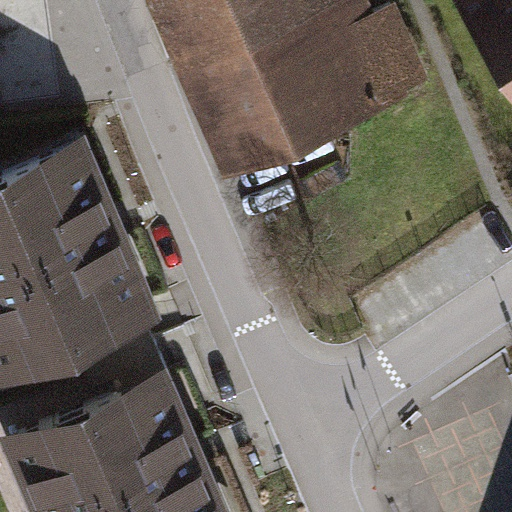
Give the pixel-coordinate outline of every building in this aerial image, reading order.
[(169,0),(234,149),(424,67),(394,0),(368,0),(353,6),(350,0),(169,0)] [(511,0),(472,0),(511,59),(511,0)] [(145,294),(149,293),(75,121),(0,153),(0,356),(90,317),(145,294)] [(171,356),(145,294),(90,317),(97,334),(78,342),(90,371),(109,363),(115,376),(162,356),(163,360),(171,356)] [(115,376),(9,421),(47,511),(228,511),(163,360),(162,356),(115,376)]
